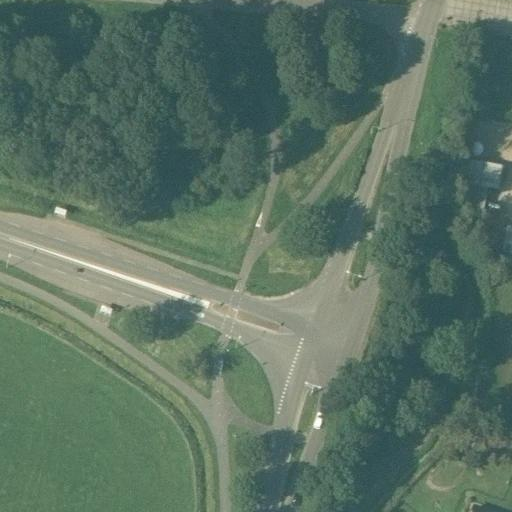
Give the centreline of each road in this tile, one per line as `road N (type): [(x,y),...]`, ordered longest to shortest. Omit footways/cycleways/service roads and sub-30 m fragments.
road 1 (secondary): [(1,236),(14,250),(305,360)]
road 2 (secondary): [(316,327),(19,233),(1,236)]
road 3 (tertiary): [(348,351),(379,249),(400,142),(396,126)]
road 4 (tertiary): [(396,126),(382,139),(316,327)]
road 5 (unclassified): [(424,28),(373,14),(214,0)]
road 6 (secondary): [(290,511),(348,351)]
road 7 (secondary): [(305,360),(265,511)]
